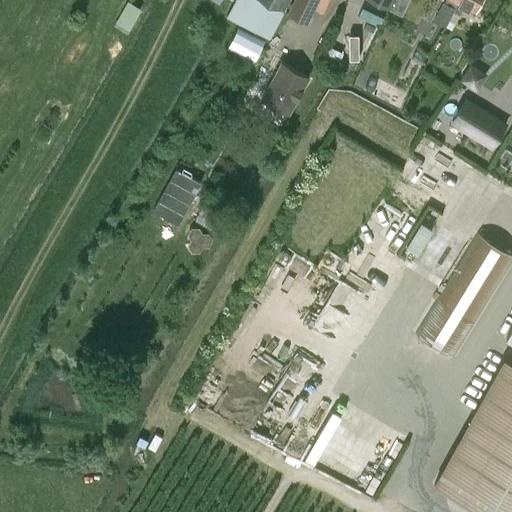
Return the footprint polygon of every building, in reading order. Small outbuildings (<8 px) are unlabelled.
[(284,11),(263,0),(235,0),(227,16),(270,38),(284,11)] [(266,0),(285,10),(289,0),(266,0)] [(291,0),(287,8),(306,18),(315,0),(291,0)] [(460,0),(459,2),(476,10),(481,0),(460,0)] [(455,7),(444,1),(434,20),(446,26),(455,7)] [(139,8),(128,2),(115,27),(125,32),(139,8)] [(238,26),(227,46),(253,60),(264,39),(239,26),(238,26)] [(309,76),(282,61),(262,97),(255,110),(282,124),(288,112),(289,112),(309,76)] [(459,80),(476,90),(487,73),(470,62),(459,80)] [(486,113),(465,100),(452,120),(473,133),(485,113),(486,113)] [(416,152),(466,170),(474,151),(424,132),(416,152)] [(189,234),(192,240),(189,245),(192,250),(198,250),(201,245),(207,245),(211,240),(207,234),(201,234),(198,229),(192,229),(189,234)] [(462,359),(511,268),(511,250),(481,234),(423,338),(462,359)] [(487,511),(511,511),(511,360),(506,357),(435,483),(487,511)]
